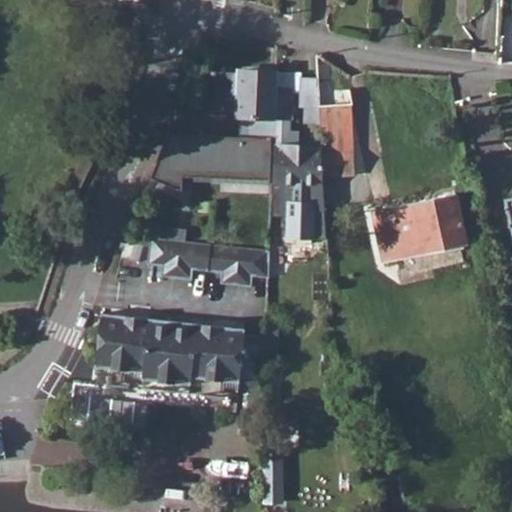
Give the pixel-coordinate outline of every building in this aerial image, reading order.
[(169,133),(150,178),(183,191),(191,194),(192,183),(220,184),(220,192),(272,194),(273,186),(281,186),(281,195),(301,195),(313,207),(323,207),(321,147),(297,146),(297,132),(289,132),(289,118),(291,118),(292,91),(300,91),(299,107),(304,107),(304,122),(321,122),(320,107),(318,77),(301,76),(301,72),(240,71),(239,72),(217,71),(216,114),(237,114),(237,116),(249,116),(249,137),(169,133)] [(351,107),(320,107),(321,122),(323,179),(352,178),(351,107)] [(467,245),(455,194),(372,212),(384,263),(467,245)] [(243,284),(261,286),(262,257),(143,247),(140,273),(154,275),(154,286),(182,288),(183,278),(211,280),(211,291),(243,294),(243,284)] [(228,397),(257,399),(259,342),(233,339),(233,332),(93,318),(86,385),(227,401),(228,397)] [(144,405),(124,406),(125,420),(145,419),(144,405)] [(268,455),(264,502),(281,504),(285,457),(268,455)]
